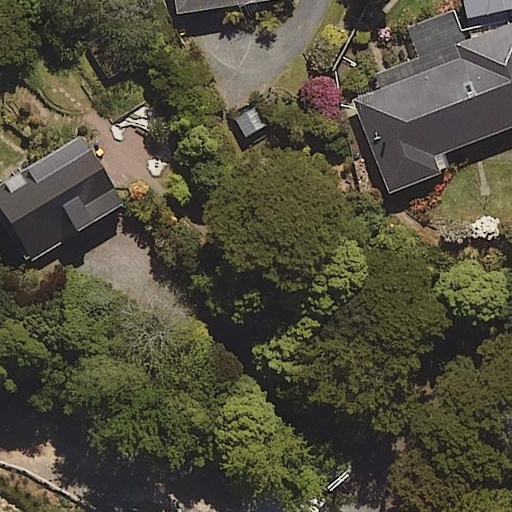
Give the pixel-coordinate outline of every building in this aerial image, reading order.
[(180,0),(184,24),(299,7),(298,0),(180,0)] [(511,0),(466,0),(469,25),(511,21),(511,0)] [(511,138),(511,27),(463,46),(470,65),(359,107),(395,204),(453,183),(445,164),(511,138)] [(231,121),(249,147),(281,124),(263,98),(231,121)] [(132,220),(89,149),(0,201),(0,213),(23,252),(72,223),(86,247),(132,220)]
